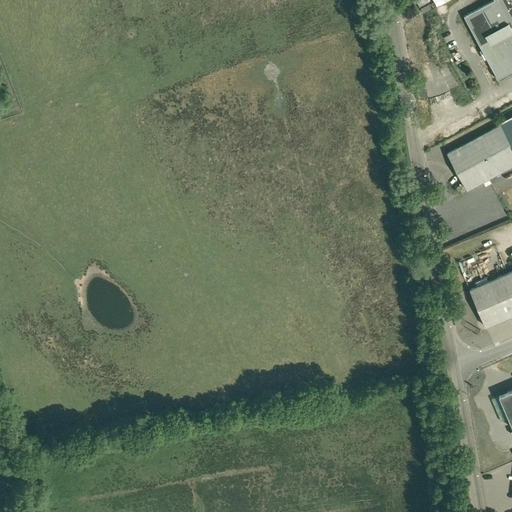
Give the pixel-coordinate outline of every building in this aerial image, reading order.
[(511,0),(493,0),(465,15),(483,49),(482,50),(481,51),(485,57),(486,58),(487,57),(500,80),(511,73),(511,0)] [(430,3),(421,8),(424,13),(433,8),(430,3)] [(511,118),(457,147),(448,152),(457,169),(455,169),(457,173),(459,172),(468,189),(477,184),(477,183),(511,164),(511,118)] [(511,270),(470,288),(486,326),(511,314),(511,270)] [(511,389),(500,395),(509,417),(511,423),(511,389)] [(509,417),(500,395),(492,398),(502,420),(509,417)]
